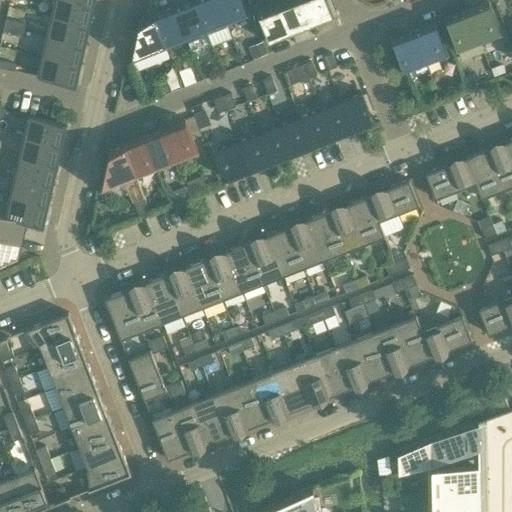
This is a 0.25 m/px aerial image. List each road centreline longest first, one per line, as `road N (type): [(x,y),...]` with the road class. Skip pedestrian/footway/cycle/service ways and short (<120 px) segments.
road 1 (residential): [(161,490),(511,353)]
road 2 (residential): [(80,282),(406,154)]
road 3 (residential): [(95,134),(361,35)]
road 4 (residential): [(161,490),(80,282)]
road 5 (residential): [(80,282),(67,247),(95,134)]
road 6 (residential): [(406,154),(361,35)]
